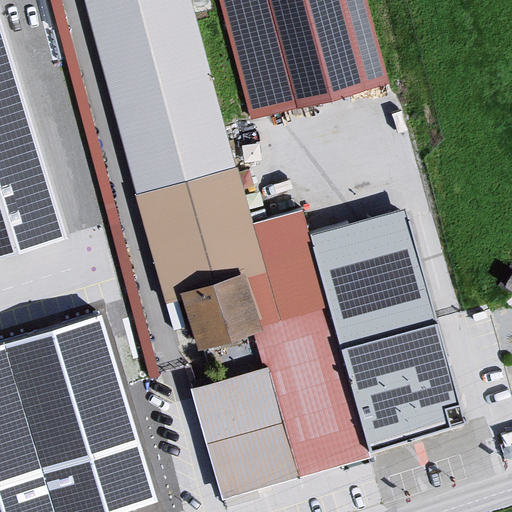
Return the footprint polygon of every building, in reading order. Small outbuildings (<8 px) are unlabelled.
[(190,0),(83,0),(170,328),(188,335),(194,356),(250,335),(264,371),(187,390),(217,503),(366,455),(309,240),(299,212),(251,227),(190,0)] [(219,0),(249,122),(386,89),(364,0),(219,0)] [(0,255),(69,234),(0,10),(0,255)] [(309,240),(366,455),(465,427),(398,213),(309,240)] [(100,318),(0,348),(0,511),(119,511),(157,501),(100,318)]
